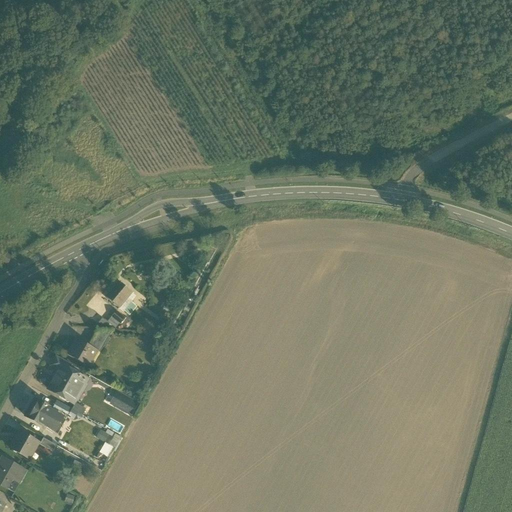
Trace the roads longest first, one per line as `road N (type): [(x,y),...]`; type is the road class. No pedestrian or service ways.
road 1 (tertiary): [(73,253),(162,212),(321,193),(401,201),(511,235)]
road 2 (track): [(459,511),(511,320)]
road 3 (residential): [(73,253),(82,274),(0,421)]
road 4 (track): [(401,201),(422,163),(511,117)]
